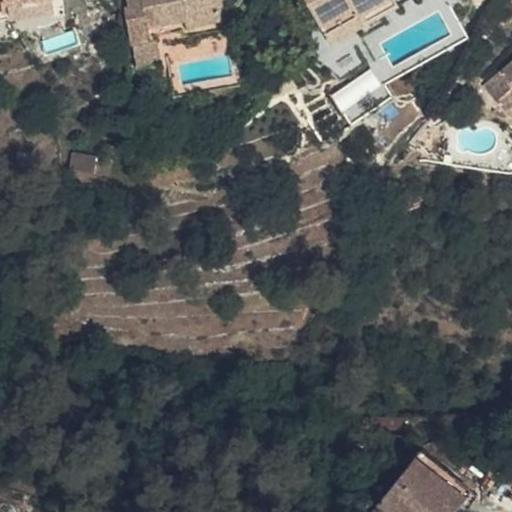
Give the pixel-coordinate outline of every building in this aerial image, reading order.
[(0,0),(0,14),(47,4),(46,0),(0,0)] [(180,28),(215,21),(214,11),(221,10),(220,0),(137,0),(121,3),(124,16),(122,21),(126,48),(147,42),(146,37),(181,32),(180,28)] [(295,0),(300,7),(309,5),(307,19),(320,41),(352,22),(357,29),(389,11),(387,3),(393,0),(295,0)] [(352,22),(320,41),(330,56),(413,6),(410,0),(393,0),(387,3),(389,11),(357,29),(352,22)] [(300,7),(307,19),(309,5),(300,7)] [(216,33),(215,21),(180,28),(181,32),(182,38),(216,33)] [(146,37),(147,42),(181,32),(146,37)] [(147,52),(154,51),(217,42),(216,33),(182,38),(181,32),(147,42),(147,52)] [(133,54),(147,52),(147,42),(126,48),(127,54),(133,54)] [(147,52),(133,54),(136,78),(158,76),(154,51),(147,52)] [(337,94),(355,118),(391,92),(373,68),(337,94)] [(511,83),(483,113),(507,136),(511,131),(511,83)] [(422,463),(474,505),(481,496),(430,453),(422,463)] [(467,511),(474,505),(422,463),(386,505),(394,511),(467,511)]
